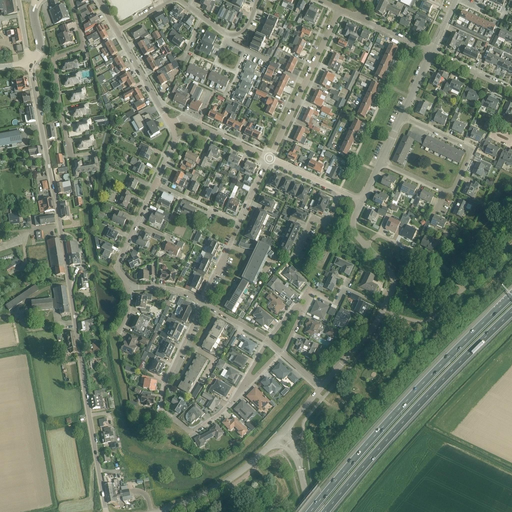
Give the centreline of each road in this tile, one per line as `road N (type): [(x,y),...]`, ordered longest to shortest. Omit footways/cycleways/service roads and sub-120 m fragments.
road 1 (tertiary): [(105,511),(29,62)]
road 2 (motorway): [(511,294),(395,411),(310,511)]
road 3 (motorway): [(325,511),(511,311)]
road 4 (residential): [(245,383),(208,425),(181,430),(160,415),(202,301)]
road 5 (unclassified): [(321,389),(377,320),(392,282),(352,230),(362,202)]
road 6 (residential): [(71,0),(82,47),(54,62),(70,157)]
road 7 (residential): [(268,160),(339,9)]
road 8 (tertiary): [(149,511),(225,480),(280,433)]
road 9 (residential): [(444,191),(452,189),(465,147),(402,117)]
